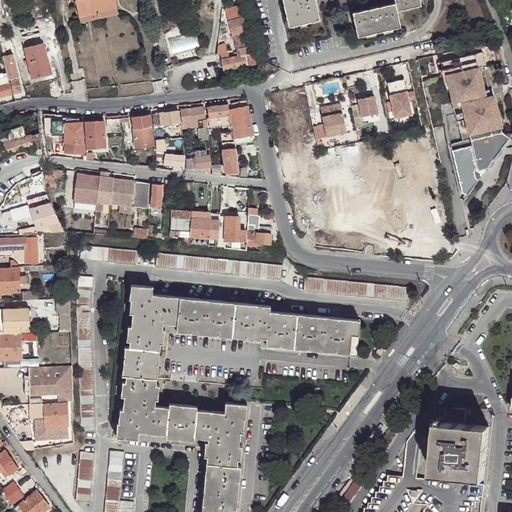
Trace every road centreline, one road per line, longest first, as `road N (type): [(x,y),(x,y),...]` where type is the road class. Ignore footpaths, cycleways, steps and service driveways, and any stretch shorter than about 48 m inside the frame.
road 1 (residential): [(0,109),(107,109),(254,93),(273,185)]
road 2 (tertiary): [(453,282),(286,511)]
road 3 (residential): [(273,185),(51,159),(9,167),(0,177)]
road 4 (tertiary): [(307,511),(467,292)]
road 5 (residential): [(273,185),(297,255),(453,282)]
